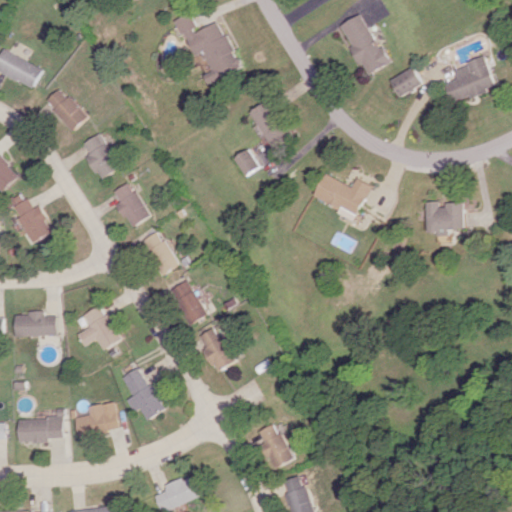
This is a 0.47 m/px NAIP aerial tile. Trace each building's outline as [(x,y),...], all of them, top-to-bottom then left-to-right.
[(210,84),(242,68),(219,20),(199,29),(190,12),(176,19),(193,55),(202,51),(212,71),(205,74),(210,84)] [(389,63),(362,13),(340,25),(367,75),(389,63)] [(0,72),(34,87),(43,66),(3,49),(0,55),(0,72)] [(455,67),(459,78),(448,82),(455,102),(498,88),(487,57),(455,67)] [(424,84),(414,66),(392,79),(402,96),(424,84)] [(74,129),(87,115),(58,87),(44,101),(74,129)] [(272,147),(292,135),(270,98),(250,110),(272,147)] [(120,167),(100,132),(82,142),(88,153),(86,155),(99,179),(120,167)] [(245,175),(259,166),(247,148),(233,158),(245,175)] [(18,176),(0,156),(0,188),(2,190),(18,176)] [(317,199),(362,217),(376,184),(360,177),(357,185),(327,173),(317,199)] [(113,190),(119,201),(116,203),(130,227),(149,216),(129,181),(113,190)] [(52,230),(37,205),(32,209),(23,193),(9,201),(33,241),(52,230)] [(470,228),(469,203),(445,204),(444,201),(431,201),(433,234),(455,233),(454,229),(470,228)] [(141,241),(160,275),(178,265),(160,230),(141,241)] [(207,314),(188,279),(171,289),(190,323),(207,314)] [(121,338),(107,312),(102,314),(97,305),(80,314),(87,327),(76,333),(83,345),(96,338),(101,349),(121,338)] [(15,336),(55,335),(54,315),(43,315),(43,312),(14,312),(15,336)] [(198,336),(219,371),(237,360),(215,326),(198,336)] [(119,377),(130,395),(124,399),(131,411),(137,408),(144,420),(165,407),(150,383),(146,385),(135,367),(119,377)] [(72,417),(77,436),(117,427),(111,400),(84,406),(86,414),(72,417)] [(18,418),(19,442),(48,441),(48,437),(62,437),(61,416),(18,418)] [(276,422),(259,431),(265,442),(262,443),(275,469),(296,458),(276,422)] [(159,511),(197,496),(188,474),(162,485),(164,490),(153,495),(159,511)] [(285,480),(289,492),(286,493),(292,511),(314,511),(303,474),(285,480)]
